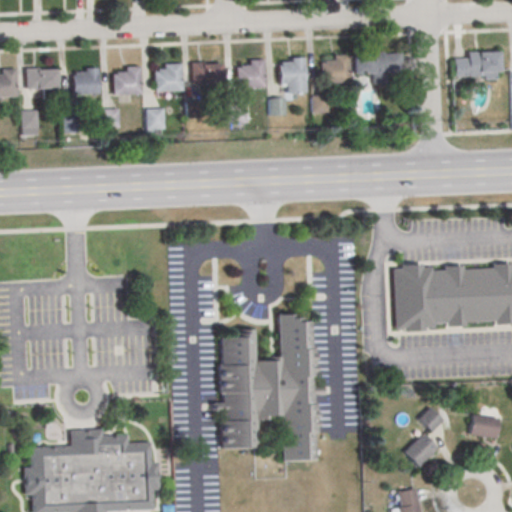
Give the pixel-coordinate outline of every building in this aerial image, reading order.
[(381,54),(382,56),(399,55),(400,74),(383,75),(384,86),(371,87),(370,77),(352,77),(351,58),(371,57),(370,55),(381,54)] [(465,54),(465,60),(451,60),(451,79),(493,78),(493,74),(497,74),(496,55),(478,55),(478,54),(465,54)] [(318,65),(319,86),(348,84),(347,56),(331,57),(331,62),(322,62),(322,64),(318,65)] [(276,67),(277,86),(284,86),(284,95),(303,95),(302,59),(289,60),(289,64),(279,64),(279,67),(276,67)] [(233,70),(234,91),(263,89),(261,62),(247,62),(247,67),(237,68),(237,69),(233,70)] [(188,65),(202,64),(202,67),(219,66),(220,84),(189,86),(188,65)] [(150,73),(151,94),(180,93),(179,65),(161,66),(162,71),(155,71),(155,73),(150,73)] [(109,76),(110,97),(139,95),(137,67),(123,68),(123,73),(113,74),(113,75),(109,76)] [(22,70),(23,92),(54,90),(54,71),(36,72),(36,70),(22,70)] [(95,70),(96,95),(70,96),(69,78),(72,77),(71,74),(82,74),(82,70),(95,70)] [(0,99),(15,98),(14,71),(0,71),(0,99)] [(308,97),(325,97),(325,114),(309,115),(308,97)] [(267,101),(282,100),(283,117),(267,118),(267,101)] [(185,103),(199,102),(200,121),(186,121),(185,103)] [(226,106),(243,106),(243,124),(227,125),(226,106)] [(101,111),(116,110),(117,129),(102,129),(101,111)] [(143,111),(161,110),(161,131),(144,131),(143,111)] [(18,113),(34,112),(36,137),(19,137),(18,113)] [(60,118),(75,117),(75,135),(61,135),(60,118)] [(389,271),(392,331),(401,331),(401,334),(422,333),(422,330),(431,330),(431,326),(443,326),(443,329),(462,328),(462,324),(492,323),(492,327),(511,326),(511,323),(511,322),(511,268),(509,269),(509,265),(488,266),(489,270),(460,272),(460,268),(441,269),(441,272),(429,273),(428,269),(419,269),(419,266),(398,267),(398,271),(389,271)] [(276,317),(293,316),(293,320),(309,320),(312,461),(279,462),(278,417),(253,418),(254,450),(217,451),(215,365),(218,365),(217,340),(227,340),(226,332),(251,331),(251,362),(277,362),(276,317)] [(415,419),(427,408),(441,422),(429,434),(415,419)] [(469,416),(496,420),(493,442),(466,438),(469,416)] [(26,449),(68,447),(67,431),(99,430),(99,437),(125,436),(126,444),(149,443),(150,464),(156,463),(157,491),(151,491),(152,511),(29,511),(29,496),(21,496),(20,470),(27,469),(26,449)] [(401,454),(420,435),(435,450),(415,469),(401,454)] [(412,490),(417,511),(394,511),(394,510),(399,509),(395,494),(412,490)]
